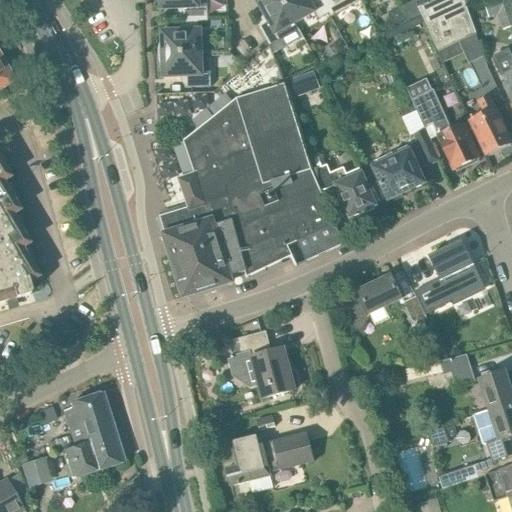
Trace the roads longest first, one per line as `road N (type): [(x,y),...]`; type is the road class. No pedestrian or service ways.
road 1 (primary): [(80,103),(132,349)]
road 2 (primary): [(154,337),(114,180),(80,103)]
road 3 (residential): [(387,511),(362,416),(343,390),(309,285)]
road 4 (residential): [(309,285),(484,192)]
road 5 (residential): [(167,330),(309,285)]
road 6 (unclassified): [(121,355),(0,412)]
road 7 (primary): [(171,461),(154,337)]
